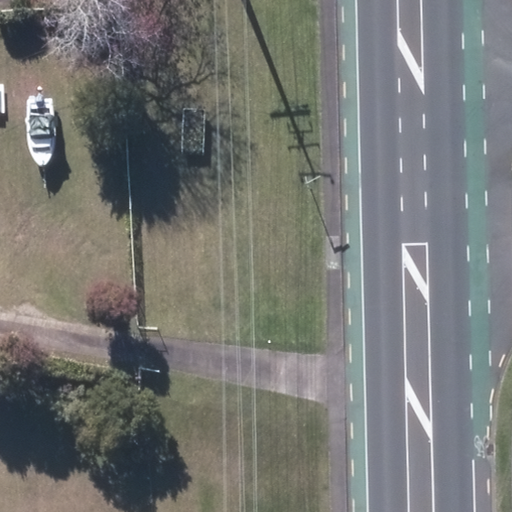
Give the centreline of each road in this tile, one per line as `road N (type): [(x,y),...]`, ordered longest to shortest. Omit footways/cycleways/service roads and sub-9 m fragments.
road 1 (secondary): [(422,511),(416,243)]
road 2 (secondary): [(416,243),(413,109)]
